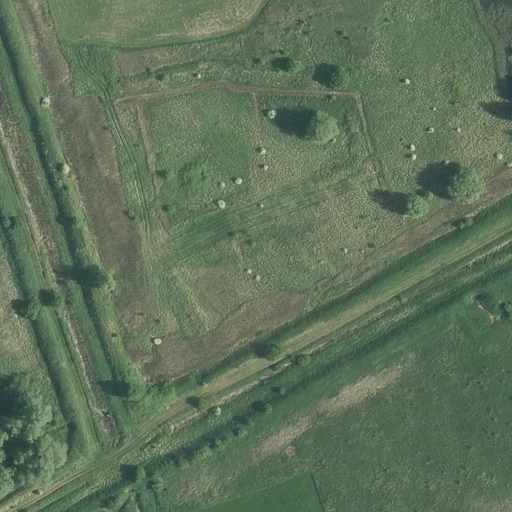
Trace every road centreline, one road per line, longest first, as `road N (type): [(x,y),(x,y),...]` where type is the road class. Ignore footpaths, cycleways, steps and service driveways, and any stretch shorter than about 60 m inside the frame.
road 1 (track): [(0,502),(511,219)]
road 2 (track): [(0,150),(97,449)]
